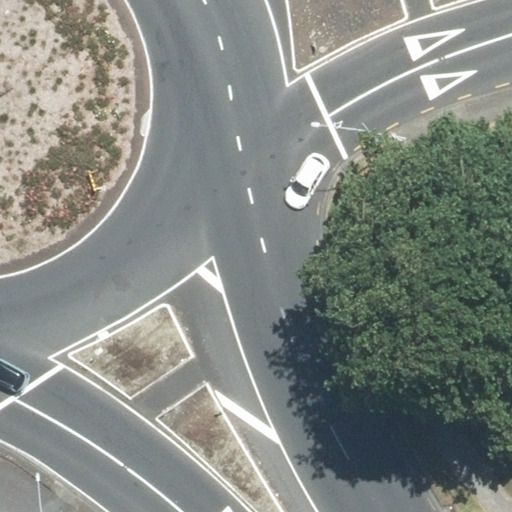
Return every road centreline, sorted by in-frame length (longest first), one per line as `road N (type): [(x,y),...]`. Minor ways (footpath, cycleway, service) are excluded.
road 1 (primary): [(180,178),(361,511)]
road 2 (secondary): [(511,0),(431,30),(183,170)]
road 3 (primary): [(197,511),(26,392),(0,361)]
road 4 (primary): [(180,178),(125,263),(69,303),(0,325)]
road 5 (primary): [(173,0),(195,91),(183,170)]
